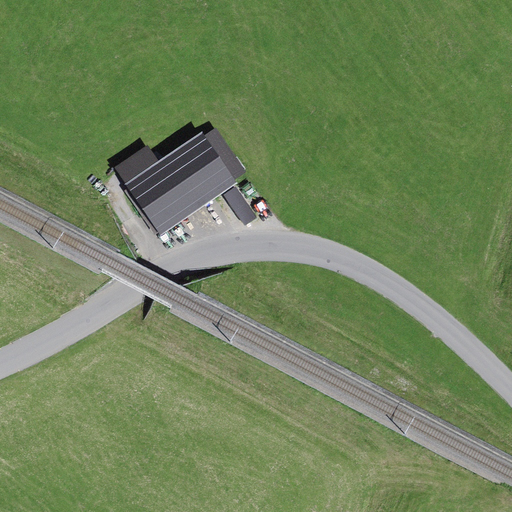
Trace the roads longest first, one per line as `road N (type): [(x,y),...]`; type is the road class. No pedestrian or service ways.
road 1 (unclassified): [(0,362),(230,251),(317,250),(389,283),(511,388)]
road 2 (track): [(237,0),(263,248)]
